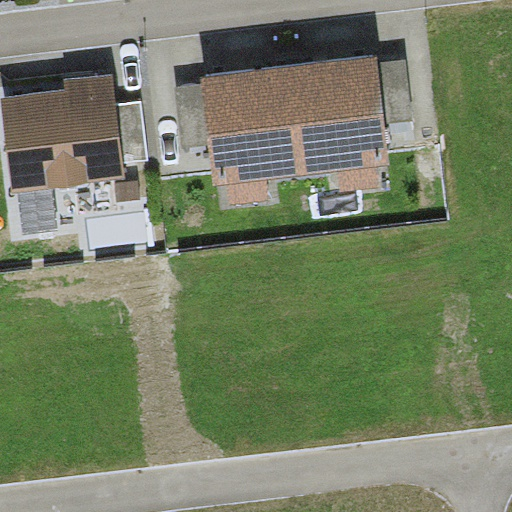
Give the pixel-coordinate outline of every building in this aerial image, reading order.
[(324,44),(290,48),(302,157),(338,153),(341,182),(378,178),(375,148),(391,146),(387,115),(381,53),(378,38),(324,44)] [(254,52),(202,58),(204,74),(211,134),(215,166),(227,165),(230,196),(268,192),(265,161),(302,157),(290,48),(254,52)] [(406,50),(381,53),(387,115),(412,112),(406,50)] [(64,76),(1,84),(15,206),(58,201),(53,167),(81,164),(82,169),(125,163),(124,155),(117,96),(113,61),(80,65),(63,67),(64,76)] [(211,134),(204,74),(176,77),(183,138),(211,134)] [(142,92),(117,96),(124,155),(149,152),(142,92)]
